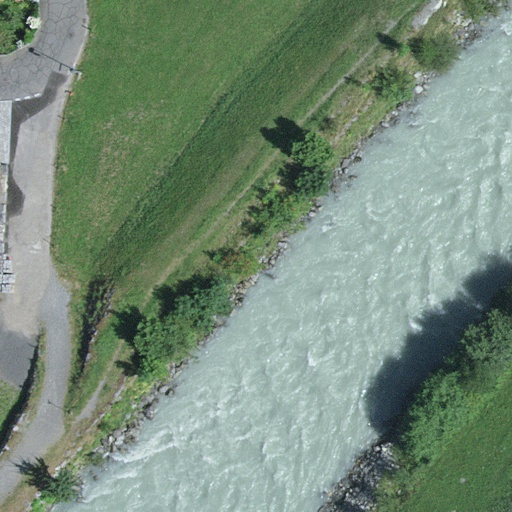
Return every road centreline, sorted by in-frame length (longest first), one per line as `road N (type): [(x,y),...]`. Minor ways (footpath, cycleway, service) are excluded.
road 1 (track): [(35,78),(38,275),(60,338),(56,390),(40,439)]
road 2 (residential): [(0,80),(35,78),(62,40),(60,0)]
